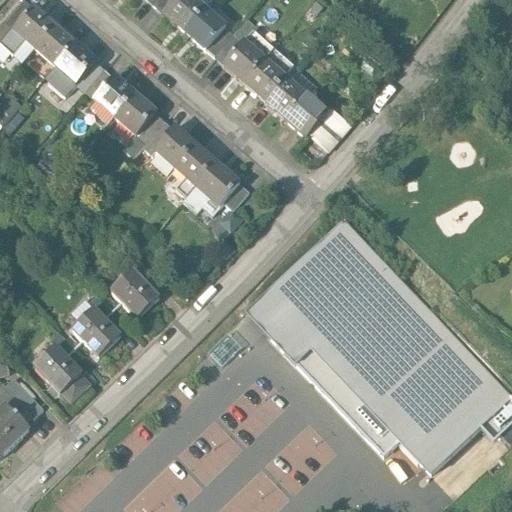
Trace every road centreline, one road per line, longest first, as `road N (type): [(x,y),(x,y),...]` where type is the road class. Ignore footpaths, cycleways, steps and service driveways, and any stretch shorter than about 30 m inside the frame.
road 1 (residential): [(0,507),(310,199)]
road 2 (residential): [(76,0),(310,199)]
road 3 (residential): [(310,199),(473,0)]
